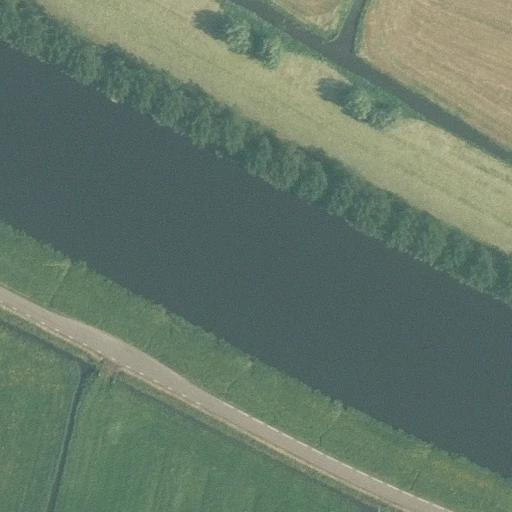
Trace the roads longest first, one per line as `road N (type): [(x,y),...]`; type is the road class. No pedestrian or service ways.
road 1 (tertiary): [(434,511),(0,294)]
road 2 (track): [(511,221),(81,0)]
road 3 (track): [(72,511),(114,352)]
